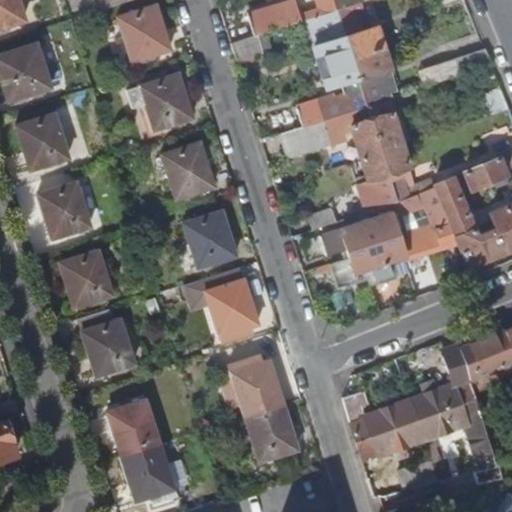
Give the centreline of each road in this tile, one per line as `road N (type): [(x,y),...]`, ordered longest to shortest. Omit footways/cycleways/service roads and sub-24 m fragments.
road 1 (residential): [(192,0),(306,362)]
road 2 (residential): [(0,250),(75,511)]
road 3 (residential): [(511,285),(306,362)]
road 4 (residential): [(306,362),(351,511)]
